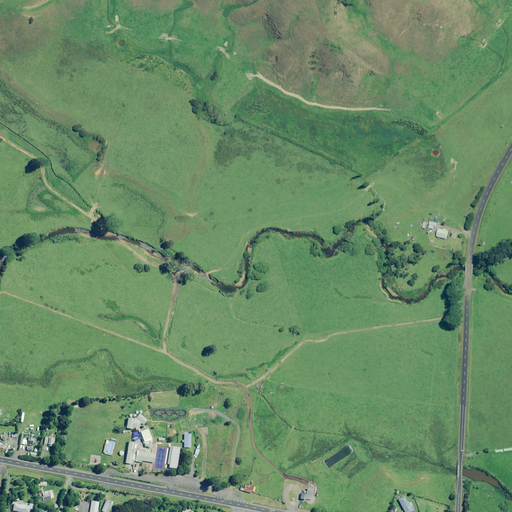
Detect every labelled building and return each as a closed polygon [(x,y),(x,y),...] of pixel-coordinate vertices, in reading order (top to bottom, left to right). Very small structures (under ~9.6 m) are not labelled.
[(449,230),(444,228),(444,229),(439,228),(437,236),(447,239),(449,230)] [(145,418),(137,412),(133,417),(141,423),(145,418)] [(147,428),(138,432),(142,441),(151,437),(147,428)] [(54,438),(45,437),(44,444),(54,445),(54,438)] [(134,441),(127,440),(123,462),(130,463),(134,441)] [(154,452),(135,449),(133,460),(140,461),(140,459),(152,461),(154,452)] [(255,487),(245,485),(243,491),(251,493),(251,491),(254,492),(255,487)] [(313,489),(307,489),(306,491),(301,490),(300,499),(306,500),(306,499),(311,500),(313,489)] [(42,492),(44,501),(52,499),(54,498),(54,495),(53,490),(42,492)] [(407,503),(404,497),(398,500),(404,511),(411,511),(413,511),(408,502),(407,503)] [(97,511),(99,502),(91,501),(89,511),(97,511)] [(107,511),(111,503),(105,501),(101,511),(103,511),(107,511)] [(33,504),(29,504),(29,506),(14,503),(12,511),(20,511),(28,511),(29,509),(32,509),(33,504)]
